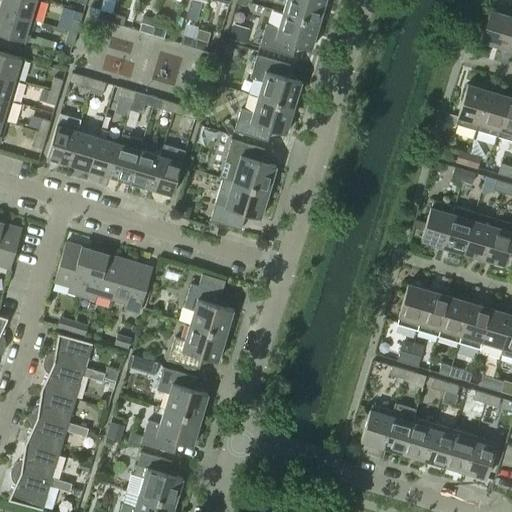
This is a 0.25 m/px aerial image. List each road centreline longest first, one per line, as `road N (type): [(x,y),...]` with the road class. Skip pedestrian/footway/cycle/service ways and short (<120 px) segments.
road 1 (residential): [(285,268),(366,0)]
road 2 (residential): [(234,439),(480,511)]
road 3 (residential): [(0,431),(64,202)]
road 4 (residential): [(285,268),(64,202)]
road 5 (residential): [(234,439),(285,268)]
road 6 (residential): [(511,291),(397,256)]
